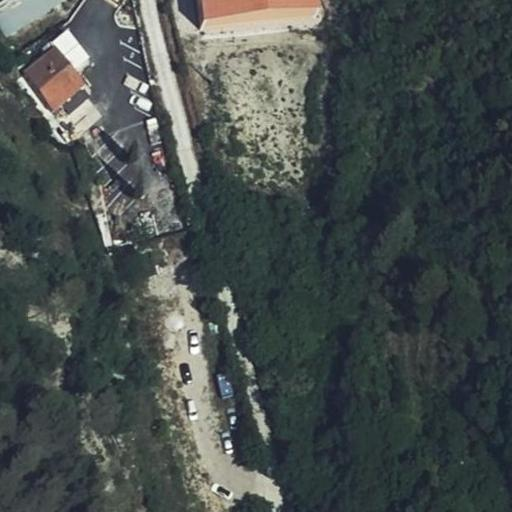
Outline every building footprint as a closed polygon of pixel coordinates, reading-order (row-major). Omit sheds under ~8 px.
[(61,3),(59,0),(16,0),(0,10),(0,25),(7,36),(61,3)] [(137,33),(131,0),(106,0),(113,38),(137,33)] [(196,0),(199,30),(319,17),(316,0),(196,0)] [(410,48),(406,35),(393,40),(397,52),(410,48)] [(85,88),(56,50),(25,74),(54,111),(85,88)] [(107,129),(97,112),(74,124),(84,142),(107,129)]
